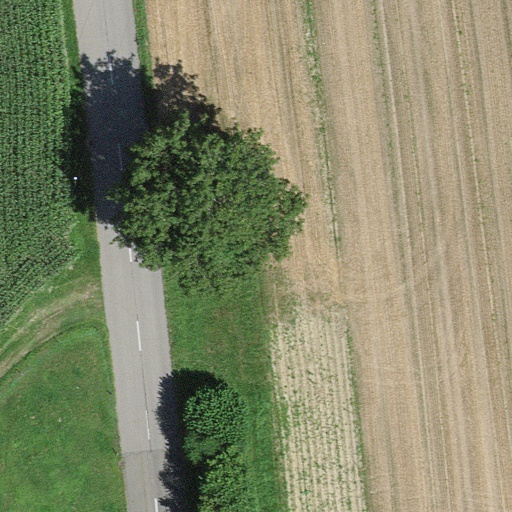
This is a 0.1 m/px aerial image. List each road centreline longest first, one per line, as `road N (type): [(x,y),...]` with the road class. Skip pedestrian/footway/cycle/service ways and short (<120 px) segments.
road 1 (residential): [(95,0),(150,511)]
road 2 (track): [(0,367),(69,305),(128,297)]
